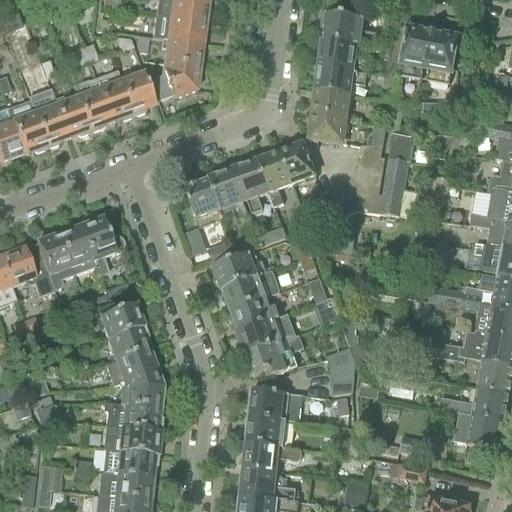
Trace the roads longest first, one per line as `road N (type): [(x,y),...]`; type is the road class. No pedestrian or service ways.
road 1 (unclassified): [(132,171),(205,398),(197,511)]
road 2 (unclassified): [(132,171),(238,136),(257,118),(268,96),(283,0)]
road 3 (unclassified): [(0,223),(132,171)]
